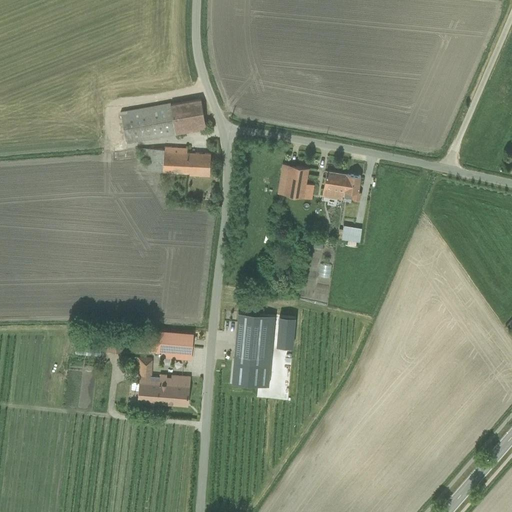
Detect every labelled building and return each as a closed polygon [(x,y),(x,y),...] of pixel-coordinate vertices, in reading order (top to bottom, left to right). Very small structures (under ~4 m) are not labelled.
[(122,110),(127,138),(206,124),(201,95),(122,110)] [(92,121),(53,122),(54,150),(93,149),(92,121)] [(162,169),(206,171),(207,147),(163,145),(162,169)] [(282,158),(279,188),(306,192),(309,161),(282,158)] [(339,194),(342,171),(323,169),(321,192),(339,194)] [(339,194),(359,196),(361,173),(342,171),(339,194)] [(241,303),(237,354),(274,357),(278,306),(241,303)] [(156,323),(154,343),(162,344),(162,351),(194,353),(197,326),(156,323)] [(112,327),(110,345),(125,347),(127,328),(112,327)] [(70,352),(95,351),(95,338),(81,339),(81,337),(70,337),(70,352)] [(159,401),(162,373),(132,369),(129,397),(159,401)] [(159,401),(186,404),(189,376),(162,373),(159,401)]
